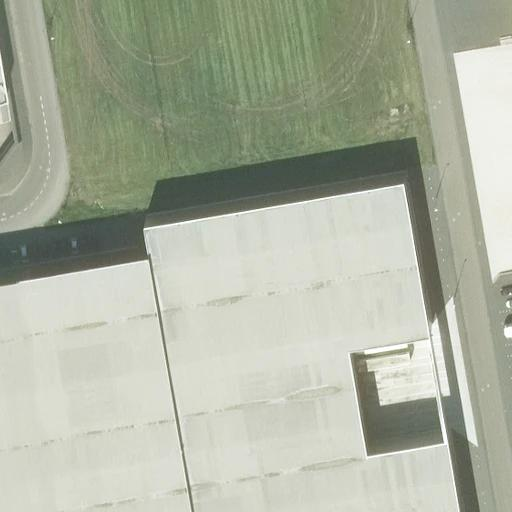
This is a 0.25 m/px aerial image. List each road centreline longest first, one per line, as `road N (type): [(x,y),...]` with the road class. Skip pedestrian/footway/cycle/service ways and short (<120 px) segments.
road 1 (unclassified): [(510,511),(421,0)]
road 2 (unclassified): [(24,0),(47,132),(41,174),(0,219)]
